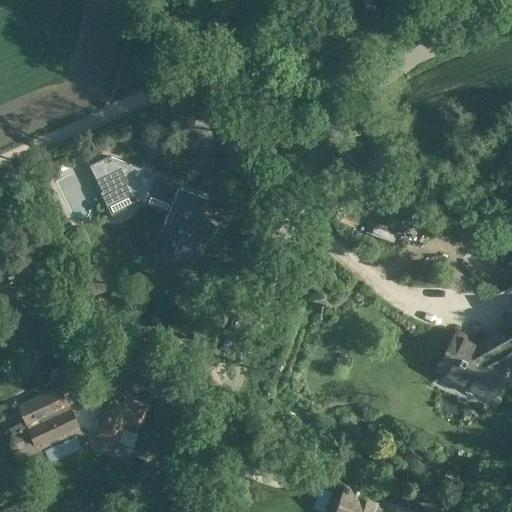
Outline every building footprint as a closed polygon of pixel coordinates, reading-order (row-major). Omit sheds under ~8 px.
[(108,156),(88,166),(106,203),(126,194),(144,200),(147,193),(171,202),(160,230),(179,237),(173,253),(191,260),(212,230),(215,226),(200,215),(207,197),(189,191),(187,194),(177,190),(180,183),(108,156)] [(0,336),(27,324),(21,309),(25,307),(20,297),(28,293),(20,276),(0,285),(0,336)] [(455,335),(437,367),(484,395),(503,363),(501,362),(511,355),(511,311),(503,317),(509,327),(475,347),(455,335)] [(71,380),(16,405),(26,426),(70,403),(68,398),(77,394),(71,380)] [(100,407),(96,416),(103,419),(98,434),(117,441),(125,418),(138,423),(144,405),(111,392),(105,409),(100,407)] [(70,403),(26,426),(36,447),(81,426),(70,403)] [(344,487),(334,511),(410,511),(411,511),(384,501),(384,502),(358,493),(357,494),(351,490),(344,487)]
